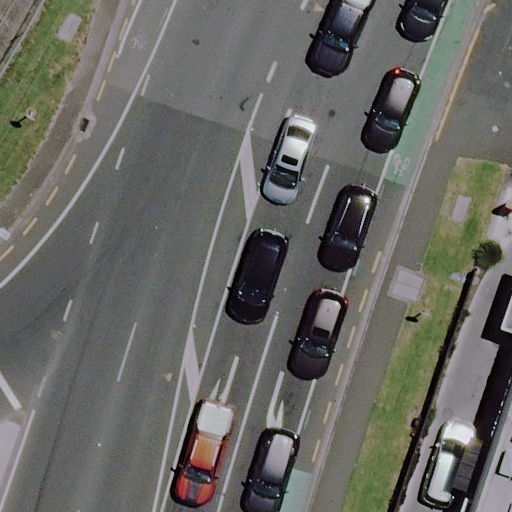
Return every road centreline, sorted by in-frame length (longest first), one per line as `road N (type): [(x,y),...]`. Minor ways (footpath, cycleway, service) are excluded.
road 1 (tertiary): [(264,102),(155,511)]
road 2 (secondary): [(0,366),(55,330),(264,102)]
